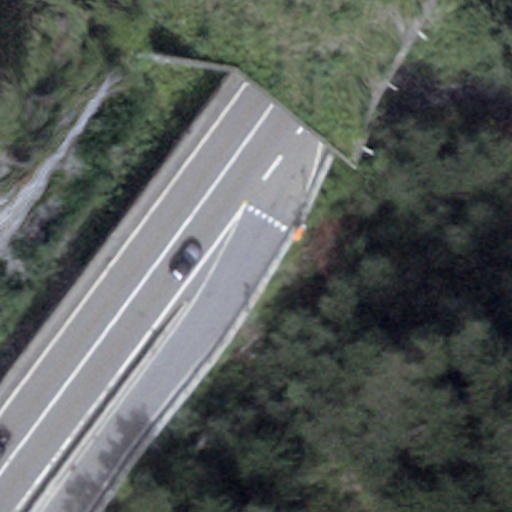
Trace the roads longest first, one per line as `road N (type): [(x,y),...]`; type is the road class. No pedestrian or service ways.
road 1 (trunk): [(52,511),(207,306),(256,209),(261,122)]
road 2 (trunk): [(0,474),(261,122)]
road 3 (trunk): [(261,122),(351,0)]
